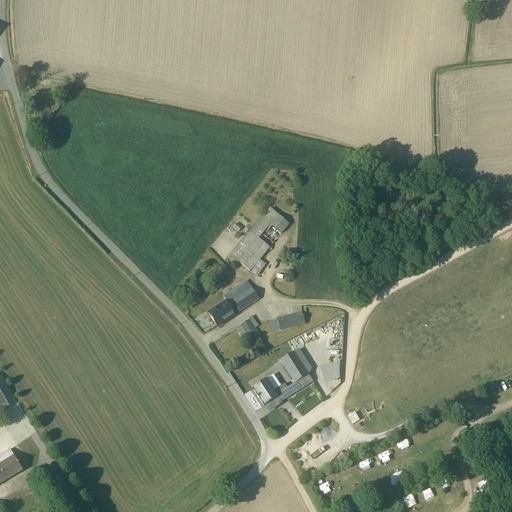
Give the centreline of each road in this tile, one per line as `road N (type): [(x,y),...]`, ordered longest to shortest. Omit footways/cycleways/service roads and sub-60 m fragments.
road 1 (unclassified): [(210,511),(268,451),(258,427),(189,326),(56,193),(33,157),(2,58),(0,21)]
road 2 (track): [(511,220),(362,311),(337,396),(268,451),(282,456),(312,511)]
